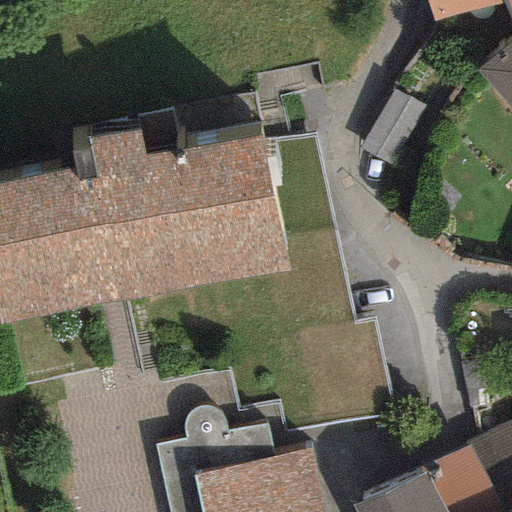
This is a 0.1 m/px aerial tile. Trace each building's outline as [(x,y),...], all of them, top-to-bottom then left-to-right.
[(511,0),(425,0),(430,16),(480,0),(511,0),(511,42),(494,57),(511,77),(511,0)] [(391,158),(425,98),(394,80),(359,140),(391,158)] [(0,286),(1,289),(291,221),(259,83),(142,111),(136,86),(84,98),(85,102),(68,106),(73,127),(0,143),(0,286)] [(325,511),(307,432),(193,458),(205,511),(325,511)] [(454,511),(462,509),(425,457),(356,482),(370,511),(454,511)] [(511,511),(511,486),(462,509),(454,511),(511,511)]
